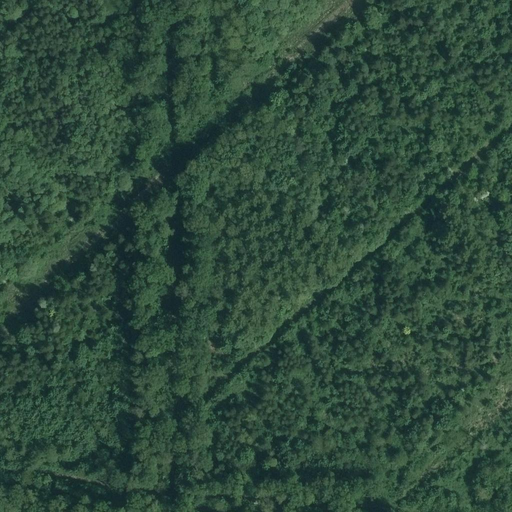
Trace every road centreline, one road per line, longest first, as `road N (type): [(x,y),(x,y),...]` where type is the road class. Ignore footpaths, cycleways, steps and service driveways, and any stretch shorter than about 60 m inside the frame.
road 1 (track): [(174,0),(172,494)]
road 2 (track): [(175,418),(511,121)]
